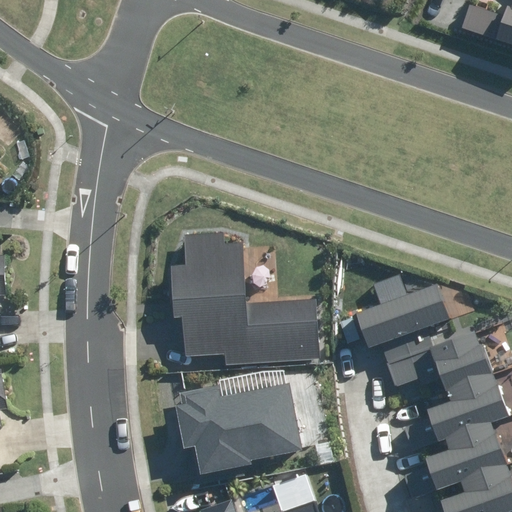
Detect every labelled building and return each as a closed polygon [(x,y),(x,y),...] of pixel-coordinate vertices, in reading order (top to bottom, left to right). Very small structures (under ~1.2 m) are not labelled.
[(511,5),(511,6),(507,5),(504,16),(469,5),(462,28),(511,43),(511,5)] [(183,317),(185,356),(225,353),(226,364),(319,358),(316,300),(245,304),(241,243),(222,244),(222,233),(184,235),(186,266),(171,267),(174,317),(183,317)] [(503,511),(511,509),(511,472),(494,423),(508,418),(476,330),(433,345),(427,327),(451,319),(438,285),(409,295),(402,274),(374,284),(380,302),(357,311),(370,348),(380,344),(396,388),(440,373),(450,401),(427,409),(439,442),(447,439),(451,449),(424,459),(427,468),(404,476),(413,498),(461,481),(465,492),(443,499),(447,511),(503,511)] [(195,447),(200,474),(252,465),(251,458),(301,449),(288,383),(221,396),(219,385),(180,393),(183,404),(175,405),(184,450),(195,447)] [(200,509),(200,511),(317,511),(314,501),(278,511),(236,511),(232,498),(200,509)]
